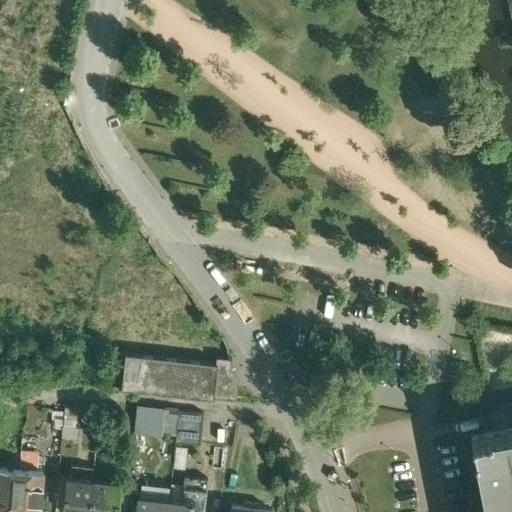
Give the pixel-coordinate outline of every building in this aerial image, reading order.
[(216,364),(126,354),(123,388),(215,399),(215,396),(236,398),(238,388),(229,387),(231,359),(230,359),(230,357),(230,358),(229,357),(228,359),(217,358),(216,364)] [(163,409),(136,407),(134,434),(161,436),(163,409)] [(64,408),(63,431),(76,432),(77,409),(64,408)] [(202,445),(205,413),(180,411),(177,443),(202,445)] [(511,511),(511,429),(491,434),(491,433),(472,437),(476,454),(487,511),(511,511)] [(62,440),(77,441),(78,432),(76,432),(63,431),(62,440)] [(38,454),(21,453),(20,468),(37,469),(38,454)] [(17,511),(21,470),(0,468),(0,511),(17,511)] [(41,511),(45,471),(21,470),(17,511),(41,511)] [(91,511),(95,480),(68,477),(64,511),(72,511),(91,511)] [(205,511),(210,480),(185,477),(182,502),(200,504),(199,511),(205,511)] [(119,511),(123,483),(95,480),(91,511),(119,511)] [(168,511),(170,501),(140,497),(138,511),(168,511)] [(264,502),(246,500),(245,506),(235,505),(233,511),(273,511),(274,508),(263,507),(264,502)] [(182,502),(170,501),(168,511),(205,511),(199,511),(200,504),(182,502)]
